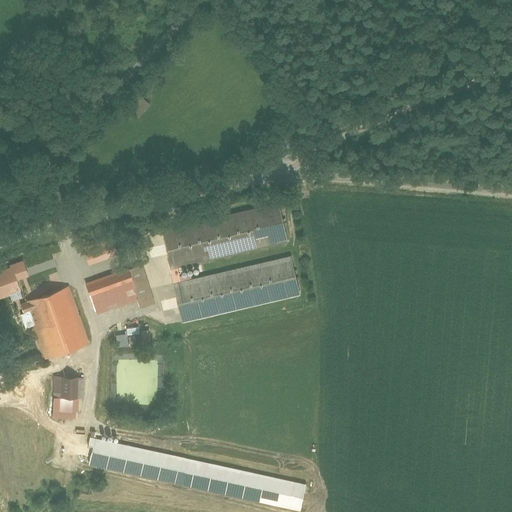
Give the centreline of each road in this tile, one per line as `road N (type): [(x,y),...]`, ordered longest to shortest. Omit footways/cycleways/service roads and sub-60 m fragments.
road 1 (unclassified): [(511,192),(283,179),(0,243)]
road 2 (residential): [(0,214),(206,0)]
road 3 (track): [(283,179),(318,147),(511,67)]
